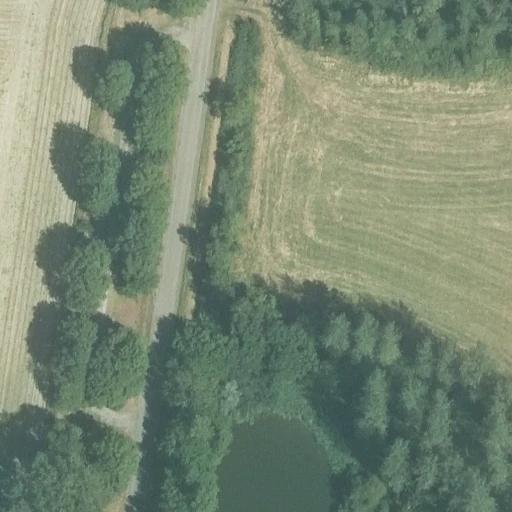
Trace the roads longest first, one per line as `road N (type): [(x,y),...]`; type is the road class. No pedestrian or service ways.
road 1 (unclassified): [(138,511),(209,0)]
road 2 (track): [(209,5),(401,0)]
